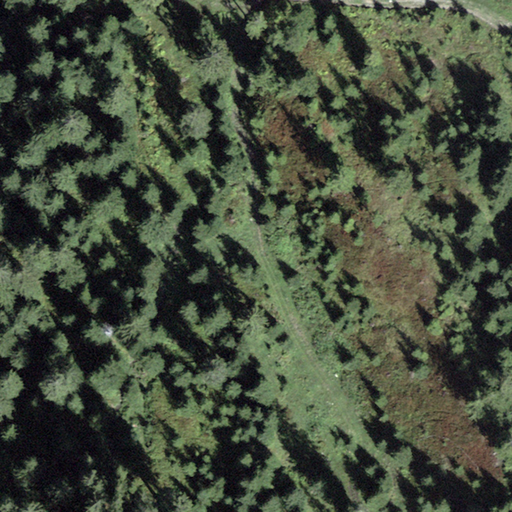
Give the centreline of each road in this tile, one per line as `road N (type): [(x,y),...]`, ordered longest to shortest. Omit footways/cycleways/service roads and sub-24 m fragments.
road 1 (track): [(247,0),(237,18),(234,115),(255,157),(259,247),(370,511)]
road 2 (track): [(511,29),(467,6),(334,0)]
